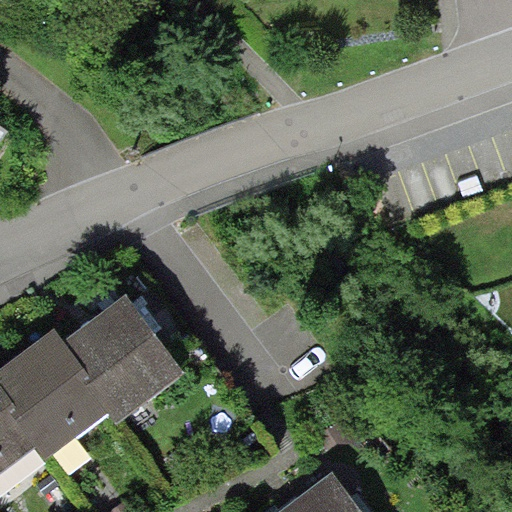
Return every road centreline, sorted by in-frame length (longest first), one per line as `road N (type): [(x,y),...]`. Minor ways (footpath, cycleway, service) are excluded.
road 1 (residential): [(297,137),(119,202),(0,260)]
road 2 (residential): [(297,137),(474,69)]
